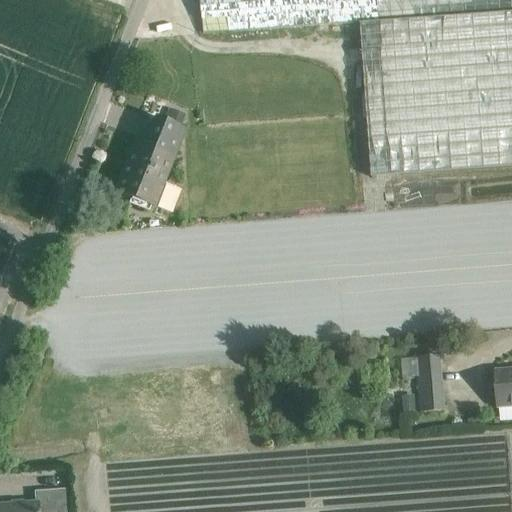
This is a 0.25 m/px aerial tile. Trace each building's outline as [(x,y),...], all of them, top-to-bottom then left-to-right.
[(511,0),(200,0),(203,34),(360,23),(511,11),(511,0)] [(511,11),(360,23),(365,175),(511,166),(511,11)] [(183,131),(161,123),(151,149),(173,157),(183,131)] [(151,149),(136,143),(116,193),(172,215),(181,191),(162,184),(173,157),(151,149)] [(437,357),(414,359),(417,413),(440,411),(437,357)] [(511,371),(495,373),(498,407),(511,405),(511,371)] [(403,412),(415,411),(414,393),(401,394),(403,412)] [(65,511),(64,490),(34,493),(35,506),(37,505),(37,511),(65,511)]
